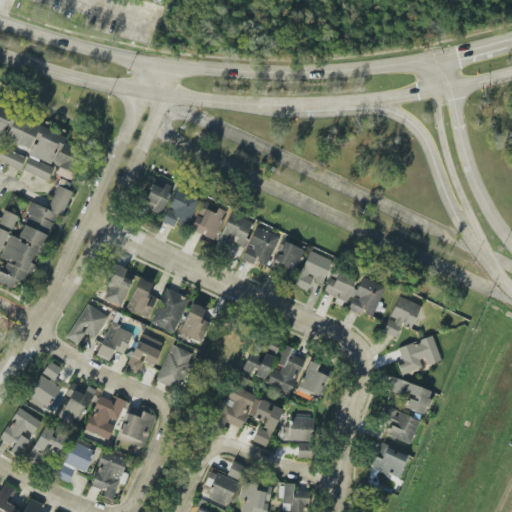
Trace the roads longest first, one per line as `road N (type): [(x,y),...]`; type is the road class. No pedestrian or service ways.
road 1 (secondary): [(0,55),(149,96),(322,109),(511,75)]
road 2 (secondary): [(446,58),(344,71),(193,68),(68,43),(0,19)]
road 3 (residential): [(94,222),(357,350)]
road 4 (residential): [(322,109),(371,110),(422,140),(449,212),(488,277),(499,282)]
road 5 (residential): [(421,62),(454,193),(482,254),(511,291)]
road 6 (residential): [(511,249),(473,189),(446,58)]
road 7 (residential): [(34,332),(154,402),(164,429),(152,460)]
road 8 (residential): [(0,465),(95,511),(132,505),(152,460)]
road 9 (residential): [(0,384),(94,222)]
road 10 (residential): [(183,491),(204,453),(222,446),(304,475),(341,478)]
road 11 (residential): [(336,511),(357,350)]
road 12 (residential): [(94,222),(119,198),(146,138),(154,112),(149,96)]
road 13 (residential): [(149,96),(134,112),(94,222)]
